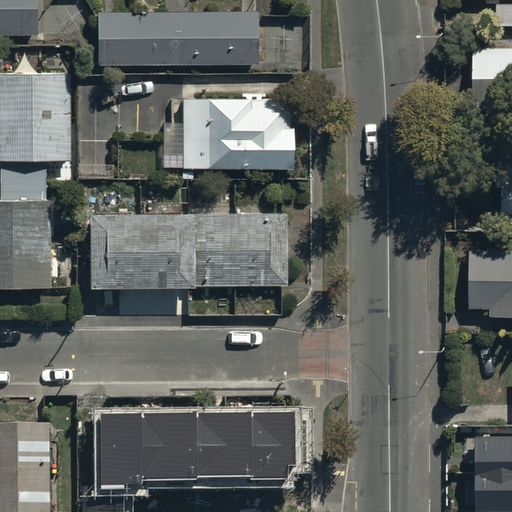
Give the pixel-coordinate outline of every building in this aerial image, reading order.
[(36,0),(0,0),(0,29),(36,29),(36,0)] [(511,0),(495,0),(495,20),(511,19),(511,0)] [(258,5),(96,7),(96,60),(258,58),(258,5)] [(511,39),(473,40),(474,105),(511,104),(511,39)] [(0,71),(0,160),(1,200),(0,200),(0,286),(48,286),(47,197),(45,197),(44,160),(70,160),(69,71),(0,71)] [(248,91),(181,92),(181,100),(170,100),(170,128),(181,128),(181,162),(292,161),(292,119),(290,119),(290,94),(248,94),(248,91)] [(511,139),(497,139),(494,139),(495,183),(501,183),(502,207),(511,207),(511,139)] [(193,202),(88,203),(89,276),(187,276),(187,280),(287,280),(287,207),(193,207),(193,202)] [(511,241),(469,241),(468,300),(490,301),(490,308),(511,308),(511,241)] [(296,410),(99,412),(100,493),(82,493),(82,511),(124,511),(124,484),(287,482),(287,465),(297,465),(296,410)] [(0,511),(48,511),(48,419),(0,419),(0,511)] [(511,511),(511,438),(475,439),(474,511),(511,511)]
